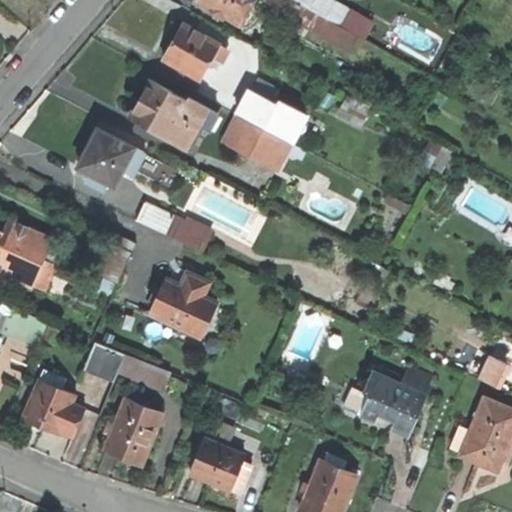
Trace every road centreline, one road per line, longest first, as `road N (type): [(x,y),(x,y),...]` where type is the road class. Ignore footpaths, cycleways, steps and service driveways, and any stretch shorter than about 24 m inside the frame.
road 1 (residential): [(0,107),(94,0)]
road 2 (residential): [(0,459),(117,506)]
